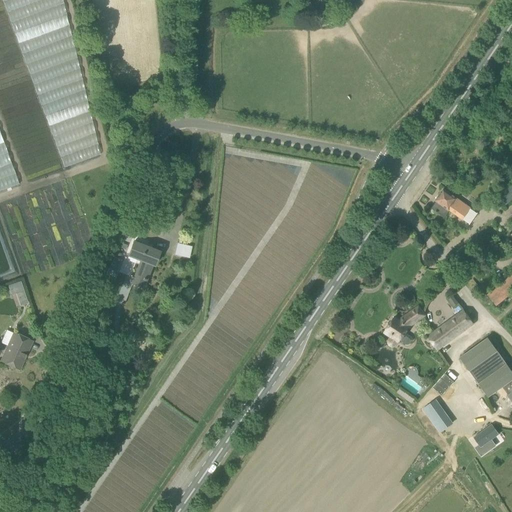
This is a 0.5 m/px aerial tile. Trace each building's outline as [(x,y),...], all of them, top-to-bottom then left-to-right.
[(101,156),(63,0),(12,0),(53,167),(101,156)] [(0,190),(15,186),(0,138),(0,190)] [(496,196),(500,201),(505,206),(509,203),(511,200),(511,181),(496,196)] [(449,210),(462,220),(469,224),(477,213),(457,199),(444,189),(435,201),(437,202),(432,209),(436,211),(438,212),(444,217),(449,210)] [(155,266),(160,252),(159,252),(158,253),(142,247),(142,245),(133,242),(126,261),(139,266),(132,284),(143,288),(146,279),(151,264),(155,266)] [(511,294),(511,275),(488,295),(497,307),(511,294)] [(28,303),(20,282),(9,286),(12,295),(20,292),(24,304),(28,303)] [(449,299),(454,306),(458,303),(453,296),(449,299)] [(419,307),(410,313),(399,321),(394,318),(384,332),(392,337),(389,340),(389,341),(389,342),(389,344),(390,345),(391,346),(392,346),(393,346),(394,346),(395,345),(396,344),(398,341),(400,342),(408,328),(410,326),(425,315),(419,307)] [(438,350),(473,324),(464,311),(428,337),(438,350)] [(26,347),(29,340),(14,333),(11,341),(13,342),(4,362),(20,369),(29,348),(26,347)] [(498,351),(488,338),(460,358),(488,397),(502,387),(511,380),(511,371),(507,364),(497,352),(498,351)] [(423,387),(429,380),(412,367),(407,374),(423,387)] [(511,380),(502,387),(511,400),(511,380)] [(422,409),(441,433),(454,423),(436,399),(422,409)] [(498,435),(491,425),(475,437),(482,447),(498,435)]
